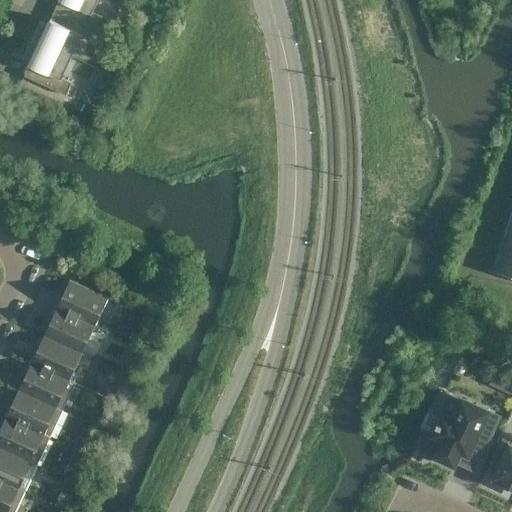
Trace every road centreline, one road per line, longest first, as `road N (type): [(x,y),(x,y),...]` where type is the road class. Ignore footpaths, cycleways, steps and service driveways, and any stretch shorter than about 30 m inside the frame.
road 1 (tertiary): [(284,277),(295,152),(269,0)]
road 2 (tertiary): [(284,277),(177,511)]
road 3 (tertiary): [(214,511),(284,324),(284,277)]
